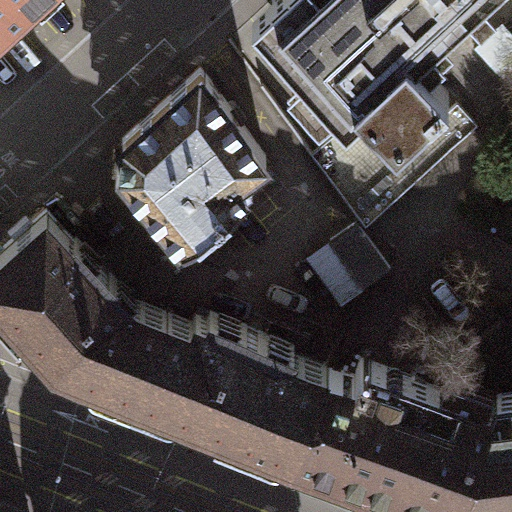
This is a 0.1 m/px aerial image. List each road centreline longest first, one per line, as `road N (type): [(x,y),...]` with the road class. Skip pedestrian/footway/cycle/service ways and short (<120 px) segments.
road 1 (residential): [(0,164),(178,0)]
road 2 (secondary): [(183,511),(0,439)]
